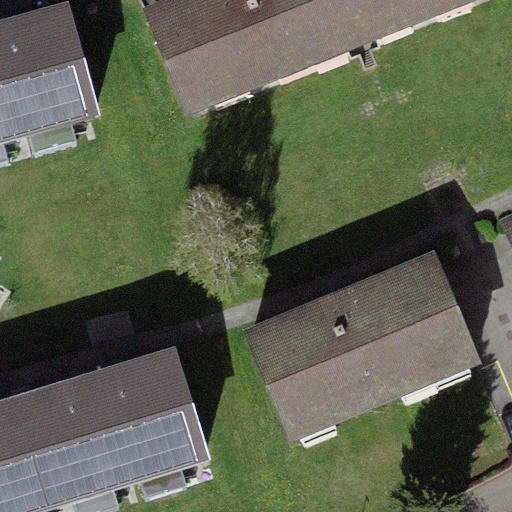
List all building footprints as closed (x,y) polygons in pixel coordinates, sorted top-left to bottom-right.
[(182,114),(306,65),(431,15),(467,0),(209,0),(208,0),(147,25),(182,114)] [(0,139),(89,114),(63,23),(0,40),(0,139)] [(511,251),(511,230),(503,235),(511,251)] [(471,363),(431,268),(246,345),(286,440),(471,363)] [(0,511),(20,511),(43,506),(199,458),(171,367),(93,391),(15,414),(0,419),(0,511)]
